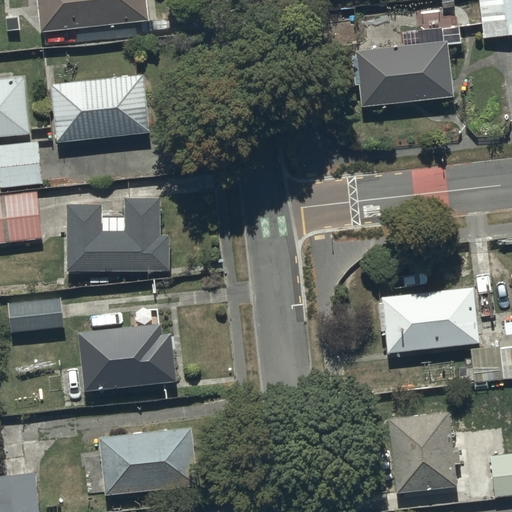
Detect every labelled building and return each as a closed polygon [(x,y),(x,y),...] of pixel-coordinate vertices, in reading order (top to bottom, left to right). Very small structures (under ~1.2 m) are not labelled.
[(38,0),(41,27),(150,16),(148,0),(38,0)] [(511,0),(478,0),(484,39),(511,35),(511,0)] [(449,34),(356,45),(363,102),(456,91),(449,34)] [(57,137),(58,137),(150,127),(144,69),(51,79),(57,137)] [(0,74),(0,132),(30,130),(25,72),(0,74)] [(0,183),(0,184),(42,182),(40,138),(0,140),(0,183)] [(38,187),(0,191),(0,238),(41,235),(38,187)] [(68,205),(68,272),(170,271),(170,234),(161,234),(161,199),(145,199),(129,198),(126,198),(126,218),(103,218),(103,205),(68,205)] [(473,279),(381,290),(387,346),(480,335),(473,279)] [(129,282),(90,287),(92,303),(131,298),(129,282)] [(11,328),(65,322),(62,294),(8,299),(11,328)] [(78,327),(84,386),(176,376),(172,328),(161,329),(160,319),(78,327)] [(450,407),(388,413),(394,487),(457,482),(450,407)] [(105,490),(198,481),(193,423),(99,431),(105,490)] [(511,449),(490,452),(494,494),(511,491),(511,449)] [(43,511),(38,471),(0,476),(0,511),(43,511)]
